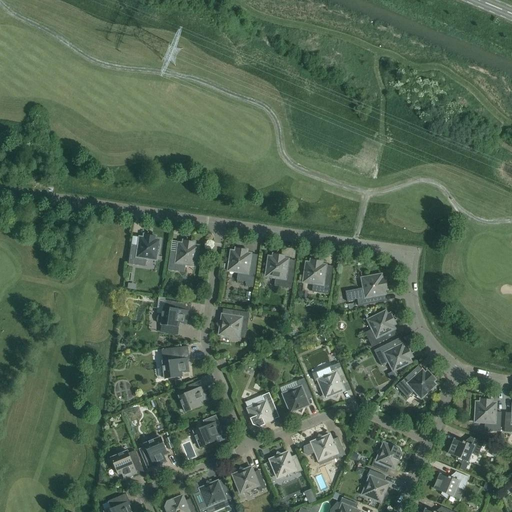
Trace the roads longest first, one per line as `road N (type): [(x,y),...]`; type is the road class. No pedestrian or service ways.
road 1 (residential): [(457,369),(419,326),(405,254),(218,223)]
road 2 (residential): [(247,448),(200,341),(218,223)]
road 3 (residential): [(218,223),(0,192)]
road 4 (residential): [(247,448),(345,408),(428,442)]
road 5 (residential): [(150,511),(141,491),(247,448)]
